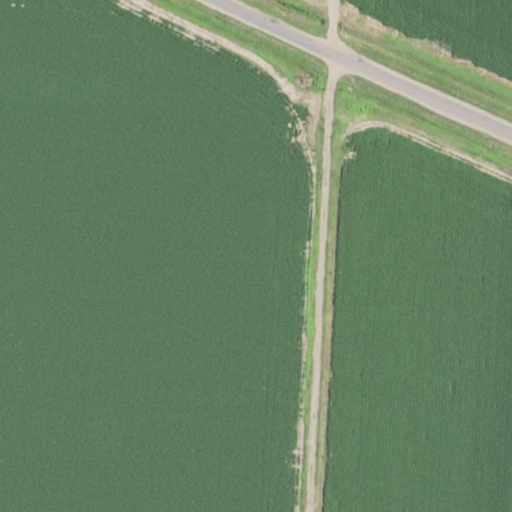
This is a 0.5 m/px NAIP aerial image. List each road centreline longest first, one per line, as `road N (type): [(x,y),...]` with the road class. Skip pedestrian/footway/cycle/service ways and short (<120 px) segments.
road 1 (track): [(306,511),(322,164),(335,58),(331,0)]
road 2 (secondary): [(511,136),(216,0)]
